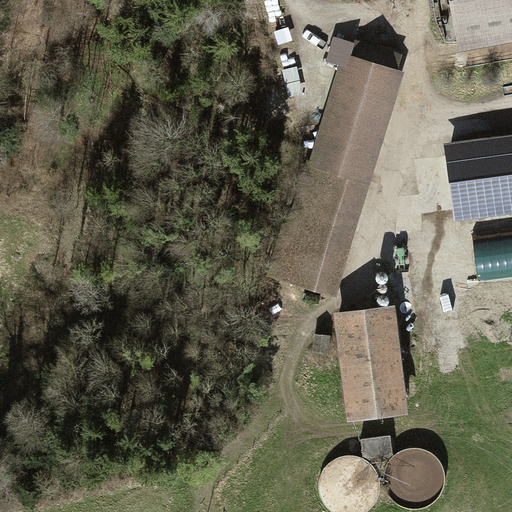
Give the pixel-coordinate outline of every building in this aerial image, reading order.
[(511,0),(453,0),(461,40),(511,31),(511,0)] [(403,57),(355,42),(350,58),(345,56),(309,167),(303,165),(267,276),(333,297),(405,74),(399,72),(403,57)] [(511,140),(448,149),(458,220),(511,213),(511,140)] [(435,259),(422,279),(463,307),(476,287),(435,259)] [(511,273),(509,273),(500,295),(511,299),(511,273)] [(396,311),(336,318),(349,424),(409,417),(396,311)] [(328,338),(316,336),(313,350),(326,352),(328,338)] [(391,435),(360,439),(363,464),(393,461),(391,435)] [(399,466),(420,504),(450,488),(429,450),(399,466)]
